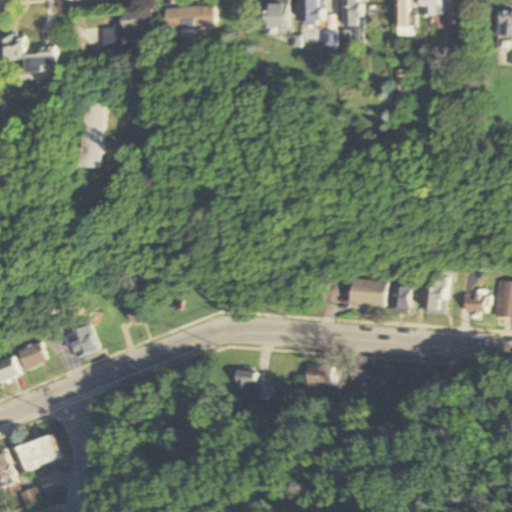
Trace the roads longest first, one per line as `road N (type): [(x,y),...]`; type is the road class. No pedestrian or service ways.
road 1 (tertiary): [(511,353),(250,333),(210,337),(0,422)]
road 2 (residential): [(72,394),(87,455),(73,511)]
